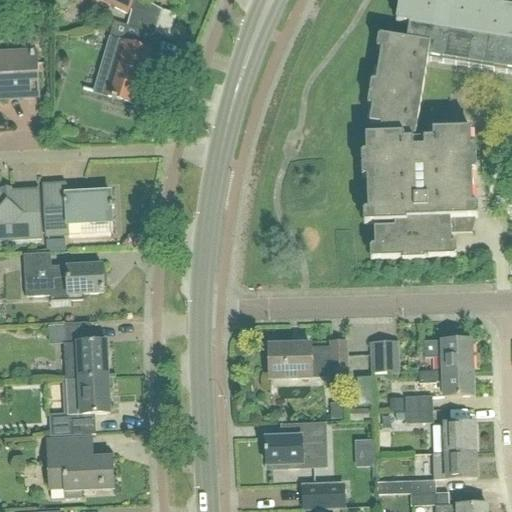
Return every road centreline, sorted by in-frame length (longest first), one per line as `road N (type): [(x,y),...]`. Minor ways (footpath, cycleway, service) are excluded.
road 1 (residential): [(507,303),(200,315)]
road 2 (residential): [(218,160),(185,153),(0,160)]
road 3 (tertiary): [(206,511),(200,315)]
road 4 (tertiary): [(200,315),(218,160)]
road 5 (tertiary): [(218,160),(264,12)]
road 6 (residential): [(511,426),(507,303)]
